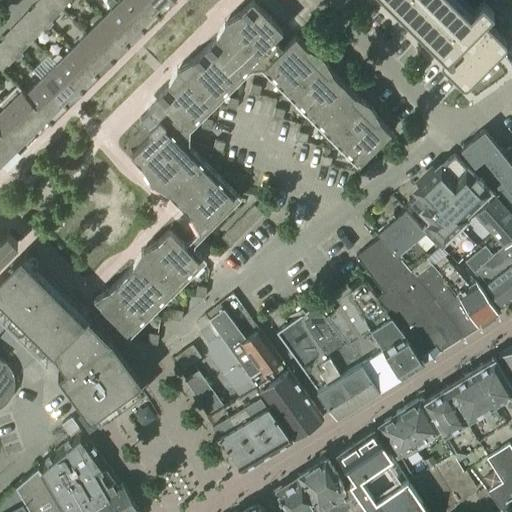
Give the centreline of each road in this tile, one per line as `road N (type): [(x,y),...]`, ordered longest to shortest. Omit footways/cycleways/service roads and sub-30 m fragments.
road 1 (residential): [(237,284),(455,134)]
road 2 (residential): [(455,134),(319,0)]
